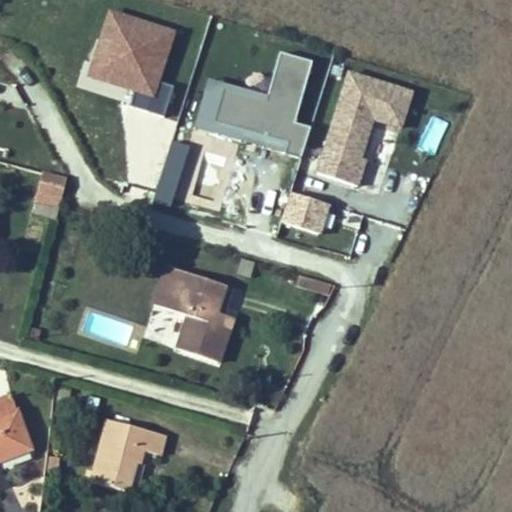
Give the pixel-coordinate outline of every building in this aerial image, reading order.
[(0,10),(0,32),(23,42),(33,15),(3,3),(0,10)] [(160,83),(175,32),(104,12),(84,81),(133,94),(129,108),(163,118),(172,87),(160,83)] [(295,125),(310,63),(277,55),(266,100),(206,85),(195,131),(301,156),(307,128),(295,125)] [(305,181),(343,193),(351,167),(344,165),(356,123),(388,133),(397,102),(335,83),(305,181)] [(434,156),(448,123),(430,115),(416,149),(434,156)] [(29,176),(24,197),(48,203),(53,183),(29,176)] [(278,201),(269,230),(308,242),(317,213),(278,201)] [(205,321),(214,291),(164,277),(152,318),(179,326),(170,359),(211,371),(223,326),(205,321)] [(317,291),(288,283),(285,294),(314,302),(317,291)] [(0,411),(0,429),(11,425),(5,410),(0,411)] [(0,469),(24,460),(11,425),(0,429),(0,469)] [(157,445),(105,431),(88,494),(133,508),(142,479),(135,478),(140,464),(151,466),(157,445)]
